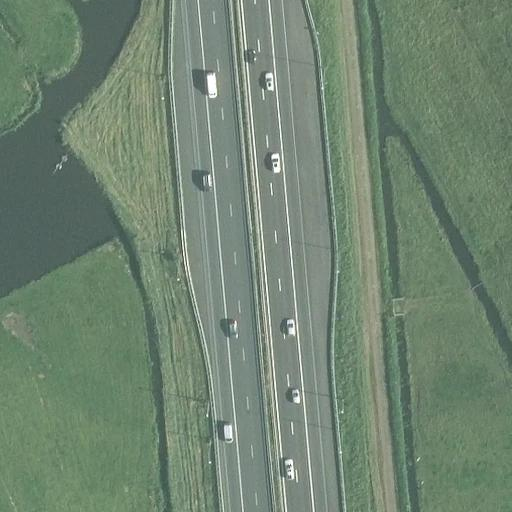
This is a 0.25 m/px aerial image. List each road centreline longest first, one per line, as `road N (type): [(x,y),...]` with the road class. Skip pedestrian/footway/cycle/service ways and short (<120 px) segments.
road 1 (motorway): [(306,511),(261,0)]
road 2 (motorway): [(204,0),(249,511)]
